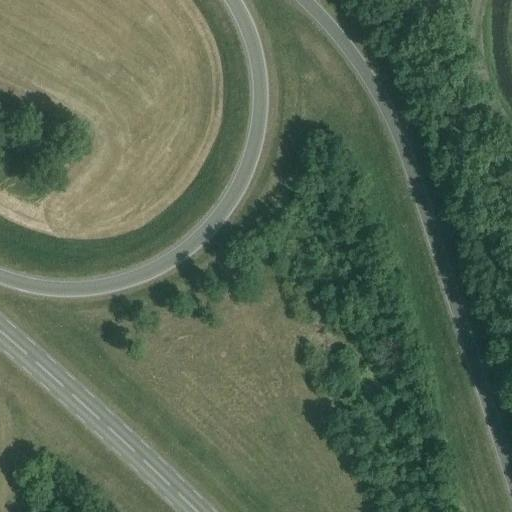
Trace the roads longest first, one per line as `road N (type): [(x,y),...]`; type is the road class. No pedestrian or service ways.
road 1 (primary): [(511,476),(395,132),(347,48),(299,0)]
road 2 (primary): [(231,0),(259,94),(252,154),(213,224),(178,257),(132,279),(88,288),(0,272)]
road 3 (primary): [(192,511),(0,330)]
